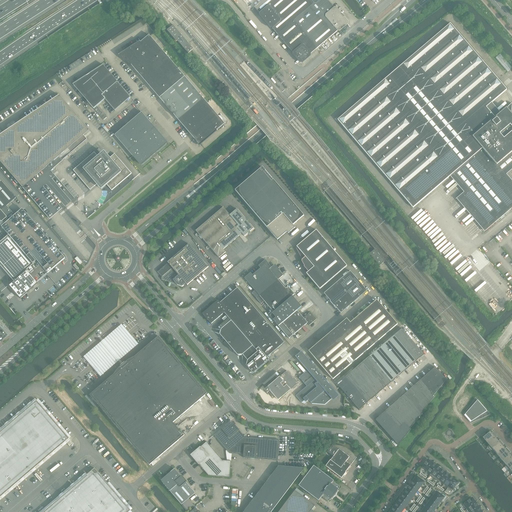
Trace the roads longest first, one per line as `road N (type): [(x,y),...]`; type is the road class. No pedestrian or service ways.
road 1 (unclassified): [(240,395),(321,326),(321,304),(277,253),(264,249),(178,322)]
road 2 (secondary): [(208,179),(384,29)]
road 3 (secondary): [(0,372),(107,272)]
road 4 (secondary): [(101,263),(0,352)]
road 5 (unclassified): [(233,401),(266,425),(350,434)]
road 6 (unclassified): [(355,424),(267,415),(240,395)]
